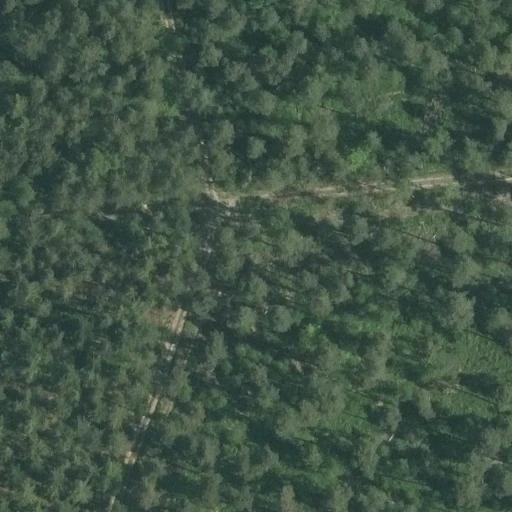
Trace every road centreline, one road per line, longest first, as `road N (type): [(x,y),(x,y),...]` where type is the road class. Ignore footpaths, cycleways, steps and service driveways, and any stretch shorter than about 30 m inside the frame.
road 1 (track): [(162,0),(211,225),(109,511)]
road 2 (track): [(0,223),(511,175)]
